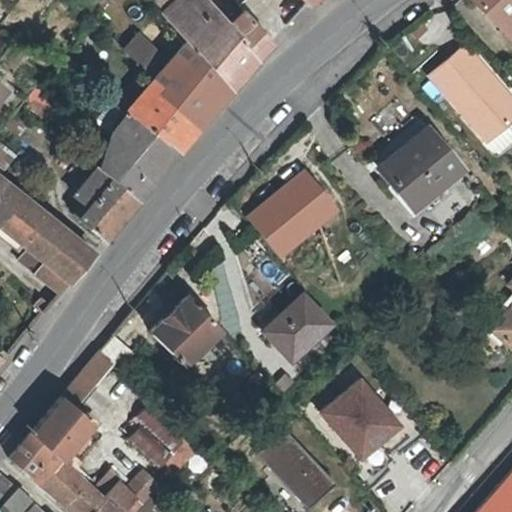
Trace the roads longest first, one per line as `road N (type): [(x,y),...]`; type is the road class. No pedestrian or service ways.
road 1 (primary): [(0,424),(197,165),(273,83),(372,0)]
road 2 (residential): [(511,421),(433,511)]
